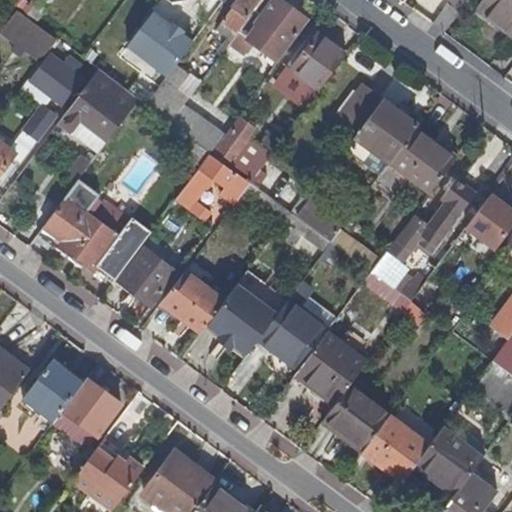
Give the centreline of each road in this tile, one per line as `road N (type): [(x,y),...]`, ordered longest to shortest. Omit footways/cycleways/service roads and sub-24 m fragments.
road 1 (residential): [(335,511),(0,260)]
road 2 (residential): [(354,0),(511,117)]
